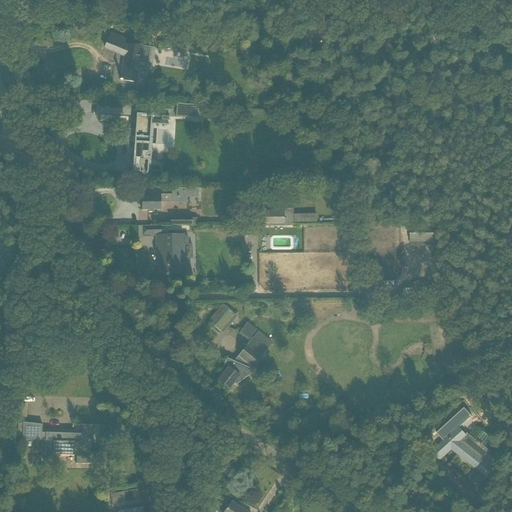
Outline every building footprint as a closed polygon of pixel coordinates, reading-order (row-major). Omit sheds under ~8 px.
[(78,23),(73,35),(84,39),(88,27),(78,23)] [(111,34),(105,48),(120,54),(125,56),(123,69),(121,79),(120,79),(120,80),(122,81),(122,80),(136,82),(138,71),(144,72),(147,49),(141,48),(121,45),(121,46),(118,44),(120,38),(111,34)] [(48,102),(47,109),(64,110),(65,104),(48,102)] [(200,114),(200,106),(176,104),(176,116),(190,116),(190,113),(200,114)] [(132,173),(147,174),(152,116),(136,115),(132,173)] [(171,202),(171,197),(171,189),(163,189),(153,189),(151,189),(151,197),(141,197),(141,211),(148,211),(148,213),(154,213),(154,211),(161,211),(160,202),(171,202)] [(255,218),(249,218),(249,225),(283,224),(284,211),(256,211),(255,218)] [(293,226),(293,215),(293,211),(284,211),(284,226),(293,226)] [(434,225),(410,225),(410,242),(434,242),(434,225)] [(253,227),(233,227),(234,236),(253,236),(253,227)] [(183,246),(186,246),(186,235),(155,236),(156,248),(164,248),(164,260),(159,260),(159,273),(187,272),(187,260),(183,260),(183,246)] [(0,275),(8,272),(4,264),(14,259),(8,248),(0,252),(0,275)] [(360,291),(380,290),(380,276),(374,276),(364,276),(362,276),(360,276),(360,283),(360,289),(360,290),(360,291)] [(223,305),(209,322),(220,332),(235,315),(223,305)] [(248,324),(241,332),(249,338),(256,330),(248,324)] [(227,370),(224,373),(218,381),(228,390),(234,383),(236,385),(248,376),(246,372),(249,366),(252,368),(267,349),(272,343),(258,332),(253,338),(238,357),(241,360),(238,364),(227,359),(223,367),(227,370)] [(270,406),(255,413),(259,419),(273,412),(270,406)] [(439,445),(432,452),(440,460),(451,449),(476,469),(479,465),(490,473),(499,462),(488,454),(489,452),(490,451),(481,445),(482,444),(478,441),(478,442),(468,434),(467,435),(466,436),(459,428),(471,417),(472,417),(464,408),(436,433),(442,440),(444,441),(439,445)] [(21,439),(40,441),(42,425),(23,423),(21,439)] [(44,455),(74,455),(74,454),(76,454),(76,463),(103,463),(103,453),(90,453),(90,449),(91,449),(91,426),(82,425),(82,434),(45,433),(44,455)] [(472,482),(479,487),(487,477),(480,472),(472,482)] [(110,495),(112,505),(139,500),(137,490),(110,495)] [(224,511),(245,511),(231,502),(224,511)]
